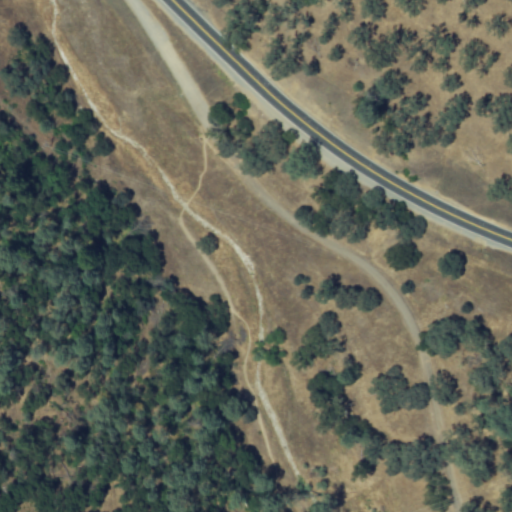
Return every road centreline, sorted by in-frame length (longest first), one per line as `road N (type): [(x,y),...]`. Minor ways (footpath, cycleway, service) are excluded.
road 1 (track): [(136,0),(286,215),(362,259),(403,305),(438,363),(479,511)]
road 2 (primary): [(177,0),(344,150),(511,237)]
